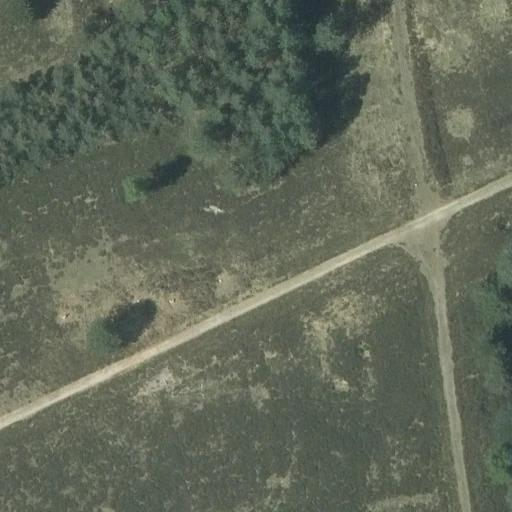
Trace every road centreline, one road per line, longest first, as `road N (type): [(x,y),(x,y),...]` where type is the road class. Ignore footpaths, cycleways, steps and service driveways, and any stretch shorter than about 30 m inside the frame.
road 1 (track): [(511,179),(0,414)]
road 2 (track): [(462,511),(434,269)]
road 3 (track): [(420,188),(395,0)]
